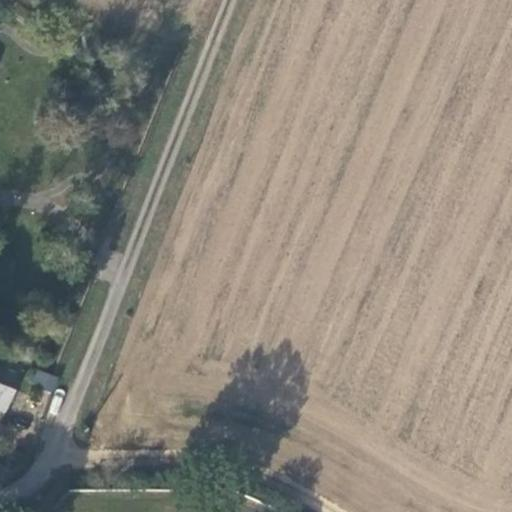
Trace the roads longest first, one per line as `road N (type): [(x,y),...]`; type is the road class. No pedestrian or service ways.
road 1 (unclassified): [(0,503),(52,459),(229,0)]
road 2 (track): [(52,459),(243,469),(330,511)]
